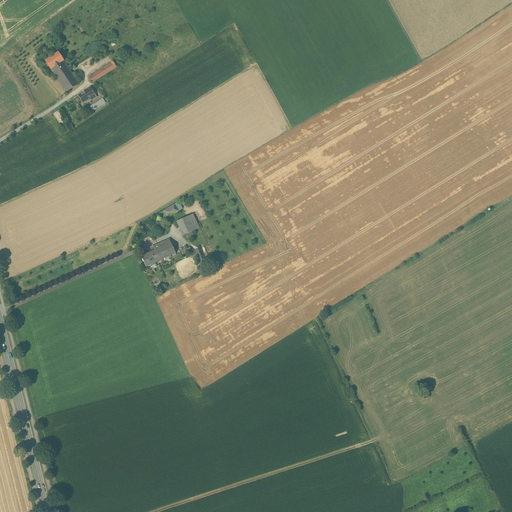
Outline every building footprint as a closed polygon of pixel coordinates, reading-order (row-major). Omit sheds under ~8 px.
[(101,50),(93,54),(96,61),(105,56),(101,50)] [(58,53),(45,61),(50,70),(51,69),(63,61),(58,53)] [(126,56),(119,61),(119,62),(118,63),(116,60),(113,62),(116,66),(120,63),(121,64),(126,60),(128,59),(126,56)] [(78,84),(69,71),(71,69),(69,66),(67,67),(63,61),(51,69),(66,92),(78,84)] [(113,62),(88,77),(92,83),(116,67),(116,66),(113,62)] [(90,87),(78,95),(83,103),(90,98),(91,100),(96,97),(90,87)] [(103,99),(92,105),(95,110),(105,103),(103,99)] [(178,201),(174,204),(177,210),(182,208),(178,201)] [(174,204),(159,213),(163,218),(167,217),(177,210),(174,204)] [(191,217),(184,219),(188,234),(196,231),(191,217)] [(155,251),(141,257),(146,267),(168,256),(169,258),(171,257),(170,255),(175,253),(169,241),(157,246),(157,245),(153,246),(155,251)]
